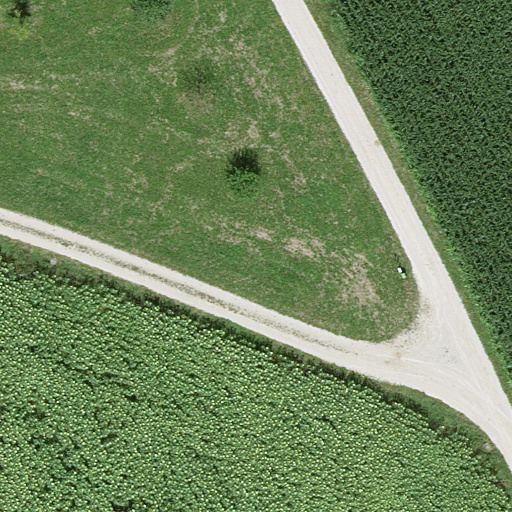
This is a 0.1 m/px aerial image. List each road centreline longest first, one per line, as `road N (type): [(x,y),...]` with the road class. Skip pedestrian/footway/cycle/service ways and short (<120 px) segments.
road 1 (track): [(0,230),(145,272),(435,385),(510,429)]
road 2 (track): [(293,0),(388,172),(511,432)]
